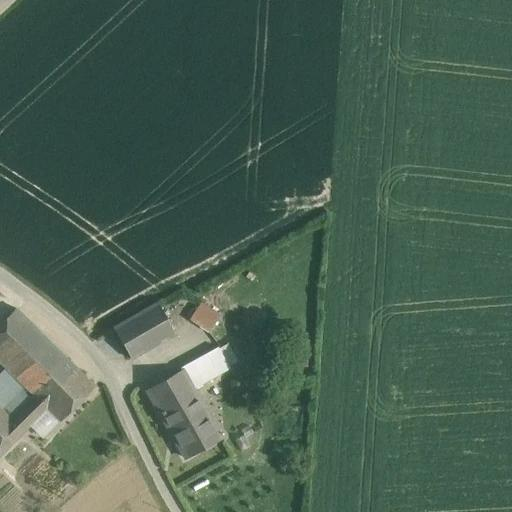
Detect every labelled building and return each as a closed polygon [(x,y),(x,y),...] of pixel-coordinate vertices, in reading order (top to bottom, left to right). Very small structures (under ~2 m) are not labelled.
[(200,301),(189,320),(208,333),(220,315),(200,301)] [(157,302),(113,326),(131,358),(175,333),(157,302)] [(65,357),(15,308),(0,323),(0,361),(30,392),(65,357)] [(217,347),(180,368),(182,371),(183,371),(193,389),(229,369),(217,347)] [(65,357),(30,392),(34,395),(11,418),(10,419),(24,432),(35,421),(39,424),(48,415),(41,408),(44,405),(60,421),(95,386),(65,357)] [(3,370),(0,373),(0,402),(4,407),(22,389),(3,370)] [(182,371),(146,391),(162,419),(198,399),(193,389),(183,371),(182,371)] [(198,399),(162,419),(184,459),(221,438),(198,399)] [(11,418),(0,407),(0,455),(24,432),(10,419),(11,418)]
